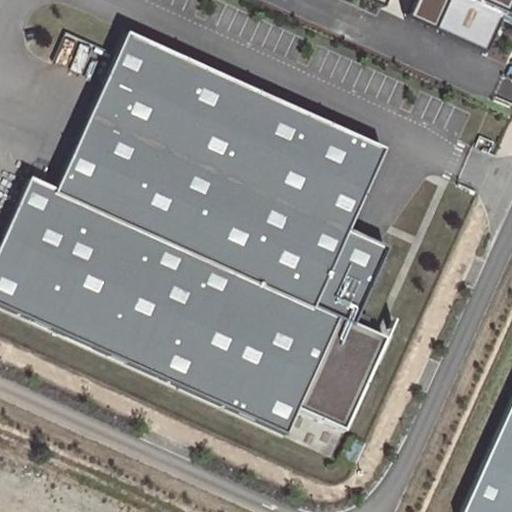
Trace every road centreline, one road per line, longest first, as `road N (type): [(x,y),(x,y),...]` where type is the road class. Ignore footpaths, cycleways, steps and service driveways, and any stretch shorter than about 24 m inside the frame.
road 1 (residential): [(0,382),(292,511)]
road 2 (unclassified): [(382,511),(511,227)]
